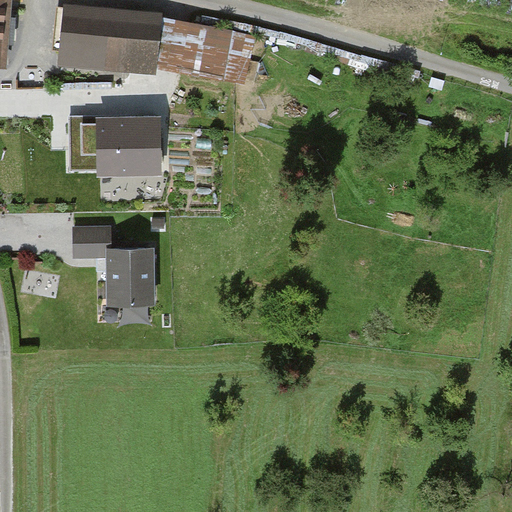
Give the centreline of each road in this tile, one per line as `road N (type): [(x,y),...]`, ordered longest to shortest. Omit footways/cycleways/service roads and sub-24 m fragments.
road 1 (unclassified): [(198,0),(511,87)]
road 2 (track): [(6,350),(9,511)]
